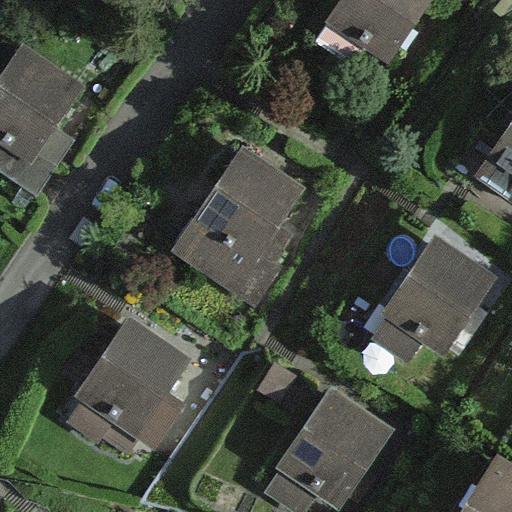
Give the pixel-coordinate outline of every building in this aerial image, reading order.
[(336,0),(318,29),(380,68),(422,0),(336,0)] [(0,68),(0,173),(35,195),(67,143),(50,133),(73,95),(8,55),(0,68)] [(511,117),(471,180),(505,203),(511,191),(511,117)] [(233,157),(171,257),(248,305),(281,252),(264,241),(293,194),(233,157)] [(378,326),(367,343),(403,364),(413,347),(438,362),(486,282),(421,244),(374,324),(378,326)] [(179,366),(117,326),(68,399),(147,450),(173,410),(157,401),(179,366)] [(276,405),(291,381),(272,370),(257,394),(276,405)] [(337,511),(388,433),(325,394),(273,476),(277,478),(268,493),(297,511),(305,511),(314,499),(334,511),(337,511)] [(511,511),(511,480),(488,466),(459,511),(511,511)]
